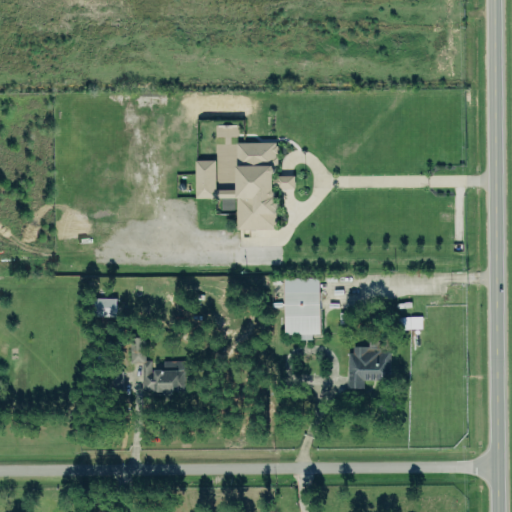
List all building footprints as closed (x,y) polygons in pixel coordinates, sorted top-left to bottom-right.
[(272,144),(234,144),(234,189),(212,189),(212,160),(192,160),(192,202),(232,202),(233,232),(273,232),(272,144)] [(293,175),(275,175),(275,188),(293,187),(293,175)] [(283,278),(284,334),(295,334),(295,339),(311,339),(311,334),(319,333),(319,277),(283,278)] [(130,335),(145,335),(145,359),(151,359),(151,370),(152,370),(152,368),(184,368),(184,390),(154,391),(154,388),(143,388),(143,361),(130,361),(130,335)] [(347,387),(363,388),(363,379),(389,380),(390,351),(379,350),(379,344),(349,343),(347,387)]
